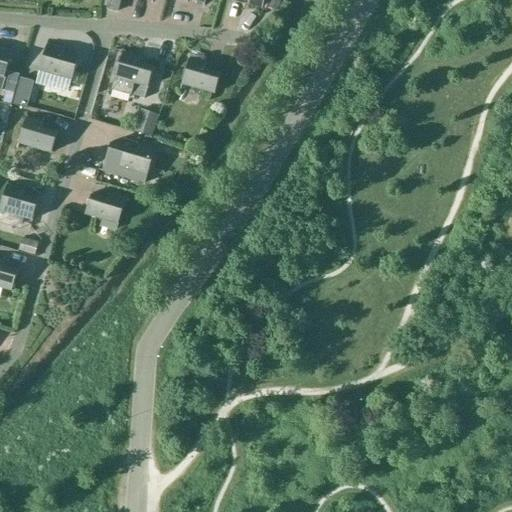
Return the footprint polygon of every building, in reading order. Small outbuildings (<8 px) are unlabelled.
[(44,51),(37,75),(38,76),(39,70),(72,79),(78,60),(62,55),(63,49),(46,44),(44,51)] [(0,88),(1,89),(2,83),(9,58),(11,52),(0,48),(0,88)] [(120,58),(111,89),(144,99),(153,67),(138,62),(139,56),(122,51),(120,58)] [(187,64),(186,64),(179,89),(180,89),(182,84),(215,93),(220,73),(204,69),(206,63),(189,58),(187,64)] [(157,115),(141,110),(134,131),(150,137),(157,115)] [(24,123),(23,123),(16,148),(17,148),(19,143),(51,152),(57,132),(41,128),(43,122),(25,117),(24,123)] [(137,144),(135,150),(110,142),(101,170),(145,183),(153,155),(154,149),(137,144)] [(4,191),(0,204),(0,210),(32,219),(38,199),(22,195),(24,189),(6,184),(4,191)] [(106,198),(91,193),(84,213),(117,223),(115,229),(116,229),(124,204),(126,198),(108,193),(106,198)] [(2,266),(4,260),(0,258),(0,286),(12,290),(18,270),(2,266)]
